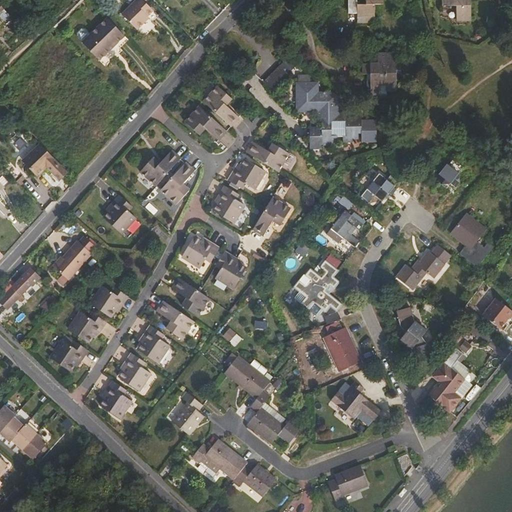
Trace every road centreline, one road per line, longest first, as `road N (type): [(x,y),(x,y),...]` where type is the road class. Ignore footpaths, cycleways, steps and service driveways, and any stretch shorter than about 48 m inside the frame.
road 1 (residential): [(71,406),(165,268),(219,168)]
road 2 (residential): [(420,427),(361,286),(374,252),(410,208),(424,219)]
road 3 (residential): [(0,275),(151,106)]
road 4 (residential): [(420,427),(292,476),(225,421)]
road 5 (residential): [(181,511),(71,406)]
road 6 (residential): [(151,106),(246,0)]
